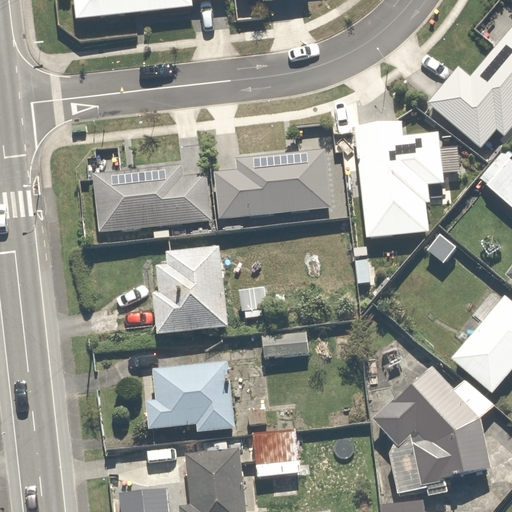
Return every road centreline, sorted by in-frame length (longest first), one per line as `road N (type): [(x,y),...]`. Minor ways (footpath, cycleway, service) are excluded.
road 1 (residential): [(0,106),(299,72),(358,48),(413,0)]
road 2 (tertiary): [(0,106),(44,511)]
